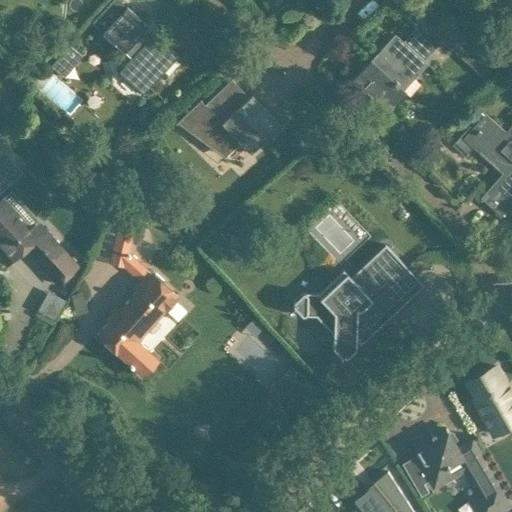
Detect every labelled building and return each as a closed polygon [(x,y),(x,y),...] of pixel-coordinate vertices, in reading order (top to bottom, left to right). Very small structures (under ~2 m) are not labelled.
[(140,33),(147,26),(117,0),(110,0),(90,22),(123,53),(125,51),(132,57),(120,70),(143,93),(175,58),(151,36),(148,40),(140,33)] [(428,64),(423,60),(437,44),(441,40),(450,49),(460,38),(446,24),(432,11),(418,26),(404,42),(397,37),(391,43),(389,41),(377,53),(381,56),(374,64),(370,61),(354,79),(387,109),(403,91),(406,93),(417,81),(414,79),(419,74),(416,71),(424,62),(427,65),(428,64)] [(60,55),(73,66),(82,55),(70,44),(60,55)] [(280,125),(256,100),(251,95),(248,98),(231,79),(204,105),(200,101),(201,100),(200,100),(186,113),(176,122),(223,157),(226,154),(240,142),(250,153),(265,139),(280,125)] [(480,111),(484,115),(473,128),(471,126),(454,145),(466,156),(478,142),(509,170),(482,200),(483,201),(485,198),(505,216),(506,216),(503,213),(511,202),(511,126),(506,133),(481,110),(480,111)] [(0,148),(0,255),(8,264),(25,248),(58,284),(78,266),(42,229),(35,221),(27,228),(1,199),(0,200),(0,191),(22,172),(0,148)] [(119,223),(110,262),(123,265),(135,276),(134,275),(142,267),(142,268),(143,267),(126,252),(132,222),(122,220),(119,223)] [(302,292),(292,301),(292,306),(301,315),(315,315),(332,334),(332,348),(340,357),(346,357),(355,349),(355,334),(362,328),(369,335),(392,313),(376,295),(406,267),(385,244),(384,245),(386,247),(370,263),(367,260),(366,261),(369,264),(352,279),(346,272),(320,296),(317,293),(302,292)] [(107,322),(96,334),(115,352),(116,351),(141,374),(155,358),(134,338),(162,308),(164,310),(177,296),(162,283),(164,281),(155,273),(153,275),(150,272),(149,273),(146,270),(146,271),(146,272),(139,279),(138,279),(139,281),(133,287),(136,290),(118,309),(115,307),(104,319),(107,322)] [(476,399),(496,434),(511,425),(511,391),(497,366),(486,372),(484,369),(471,377),(473,379),(469,381),(479,398),(476,399)] [(432,431),(415,441),(424,457),(420,460),(435,486),(454,475),(449,467),(460,461),(465,469),(478,492),(482,500),(490,500),(488,511),(503,511),(511,507),(511,499),(496,472),(476,438),(459,448),(447,427),(434,435),(432,431)] [(372,494),(349,511),(415,511),(388,471),(373,483),(378,490),(372,494)]
